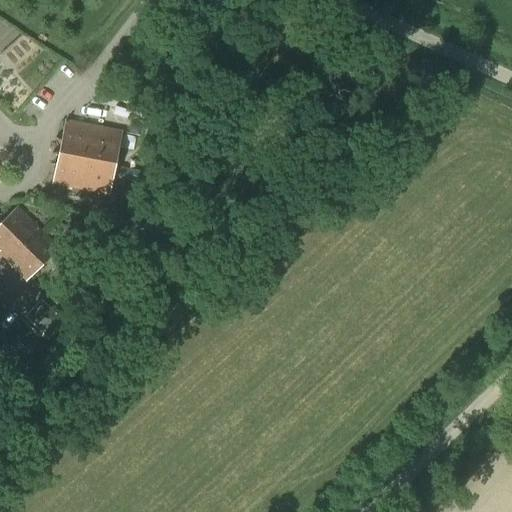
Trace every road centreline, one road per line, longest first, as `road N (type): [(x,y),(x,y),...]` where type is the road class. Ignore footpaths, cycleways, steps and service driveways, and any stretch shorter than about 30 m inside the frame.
road 1 (unclassified): [(367,511),(511,363)]
road 2 (unclassified): [(511,83),(333,0)]
